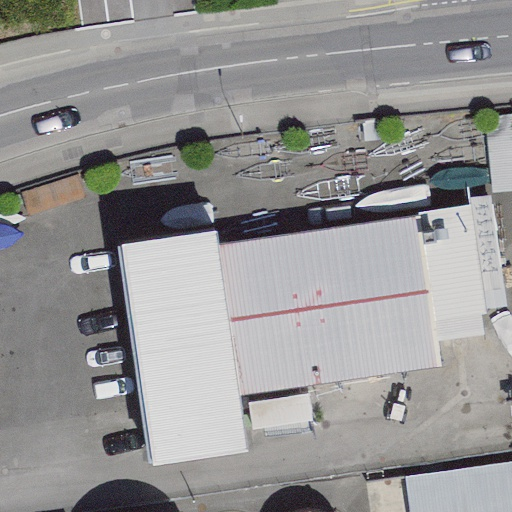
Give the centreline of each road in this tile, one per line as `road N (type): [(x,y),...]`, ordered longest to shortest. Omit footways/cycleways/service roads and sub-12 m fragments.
road 1 (primary): [(511,36),(306,56),(0,116)]
road 2 (unknown): [(0,477),(251,443),(472,378)]
